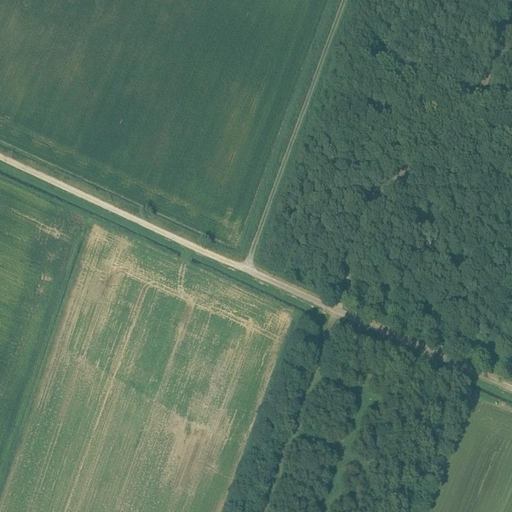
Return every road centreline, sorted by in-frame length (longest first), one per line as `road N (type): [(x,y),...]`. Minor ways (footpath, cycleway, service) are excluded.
road 1 (track): [(345,0),(245,268),(0,155)]
road 2 (unclassified): [(511,390),(245,268)]
road 3 (track): [(258,511),(335,309)]
